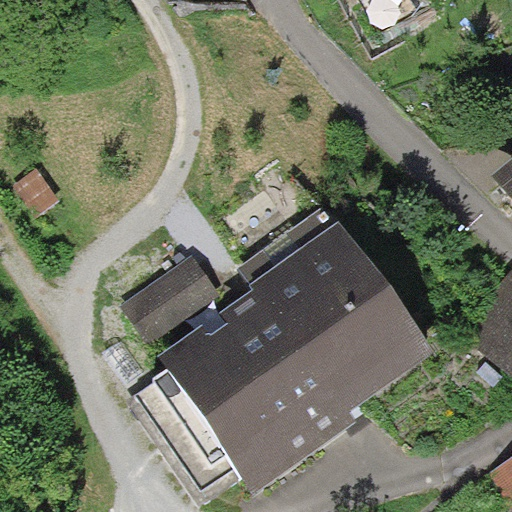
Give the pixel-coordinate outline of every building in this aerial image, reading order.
[(511,163),(494,178),(511,200),(511,163)] [(254,493),(438,358),(339,223),(250,288),(252,291),(157,361),(254,493)] [(191,255),(127,301),(153,336),(217,290),(191,255)] [(511,272),(459,333),(511,378),(511,272)] [(511,511),(511,460),(490,474),(511,510),(508,511),(511,511)]
